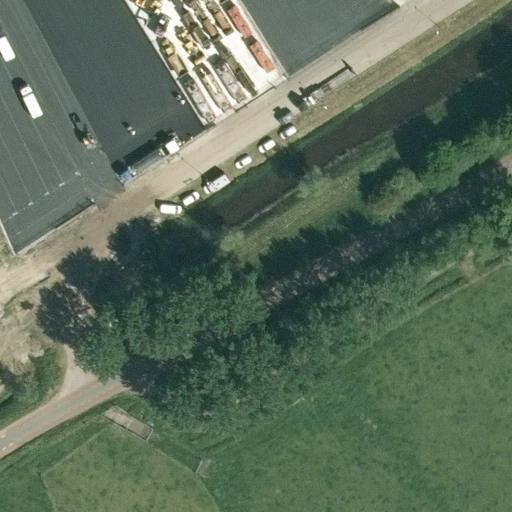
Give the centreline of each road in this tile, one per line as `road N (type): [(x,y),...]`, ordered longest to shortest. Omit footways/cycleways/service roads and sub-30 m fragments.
road 1 (tertiary): [(0,455),(94,392),(511,174)]
road 2 (unclassified): [(448,0),(207,161)]
